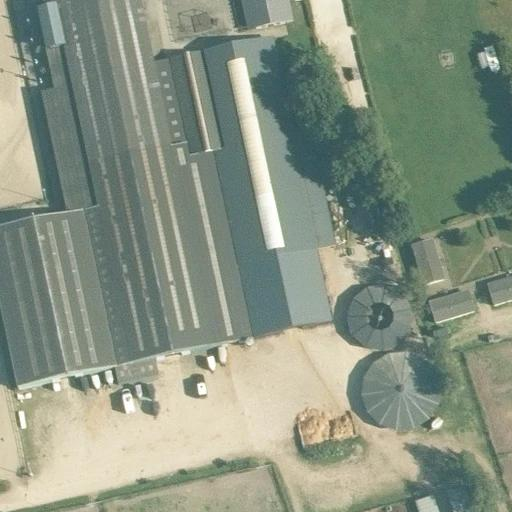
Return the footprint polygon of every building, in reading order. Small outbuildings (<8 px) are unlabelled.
[(68,216),(0,230),(0,304),(18,390),(131,366),(255,339),(315,326),(303,268),(242,281),(240,270),(320,253),(274,39),(222,51),(205,54),(170,62),(170,63),(153,66),(141,6),(139,0),(43,0),(44,4),(37,6),(55,91),(43,93),(68,216)] [(250,0),(257,30),(286,24),(281,0),(250,0)] [(24,51),(42,48),(40,36),(22,39),(24,51)] [(431,242),(413,247),(425,287),(443,281),(431,242)] [(511,280),(488,288),(494,307),(511,301),(511,280)] [(389,344),(401,348),(419,304),(366,283),(344,338),(385,354),(389,344)] [(468,294),(430,305),(436,325),(474,313),(468,294)] [(366,394),(370,407),(378,418),(389,425),(401,428),(415,427),(426,421),(435,411),(441,399),(442,386),(438,373),(430,363),(419,355),(406,352),(393,354),(381,360),(372,369),(367,381),(366,394)] [(439,494),(416,501),(419,511),(473,511),(466,486),(439,494)]
